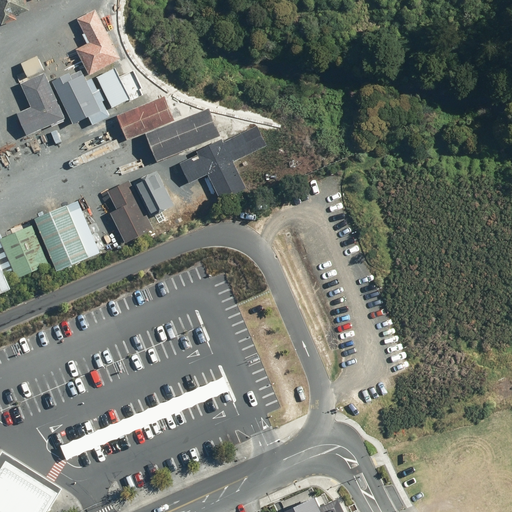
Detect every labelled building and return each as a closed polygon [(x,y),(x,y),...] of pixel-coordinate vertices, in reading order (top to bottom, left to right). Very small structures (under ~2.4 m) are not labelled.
[(97,12),(78,22),(86,36),(84,37),(89,46),(78,52),(92,78),(124,60),(97,12)] [(61,21),(38,33),(45,46),(36,51),(44,67),(51,63),(57,73),(82,60),(61,21)] [(14,29),(0,37),(0,68),(2,73),(9,69),(21,92),(49,77),(29,41),(22,44),(14,29)] [(153,60),(109,88),(111,91),(111,92),(114,98),(116,98),(118,101),(120,100),(129,114),(159,95),(159,94),(170,87),(163,77),(168,74),(163,65),(159,67),(157,63),(156,64),(153,60)] [(35,98),(0,112),(0,121),(9,145),(34,134),(32,128),(47,121),(49,123),(70,113),(98,98),(80,64),(31,90),(35,98)] [(142,110),(133,116),(131,127),(140,140),(138,141),(143,148),(148,156),(192,127),(191,125),(196,122),(175,90),(169,93),(157,100),(157,99),(141,108),(142,110)] [(286,126),(283,125),(279,134),(277,133),(267,156),(295,167),(299,156),(312,161),(321,139),(287,125),(286,126)] [(37,150),(30,153),(42,180),(49,177),(49,178),(67,170),(66,169),(74,166),(66,146),(57,150),(53,142),(36,149),(37,150)] [(200,157),(186,162),(205,209),(231,199),(212,152),(200,157)] [(31,160),(0,173),(0,195),(2,201),(42,185),(37,173),(31,160)] [(183,177),(155,187),(170,226),(198,216),(183,177)] [(132,195),(123,198),(139,240),(162,232),(160,228),(167,225),(165,220),(167,219),(151,178),(136,183),(140,192),(136,194),(133,187),(130,189),(132,195)] [(111,199),(77,214),(96,256),(117,247),(114,239),(119,237),(116,229),(117,228),(113,219),(119,216),(111,199)] [(71,203),(39,217),(62,269),(93,256),(71,203)] [(20,231),(4,238),(20,277),(53,263),(36,224),(20,231)] [(0,291),(10,287),(0,264),(0,291)] [(0,511),(47,511),(64,488),(9,451),(0,465),(0,511)] [(339,511),(333,498),(323,503),(318,492),(277,511),(339,511)]
